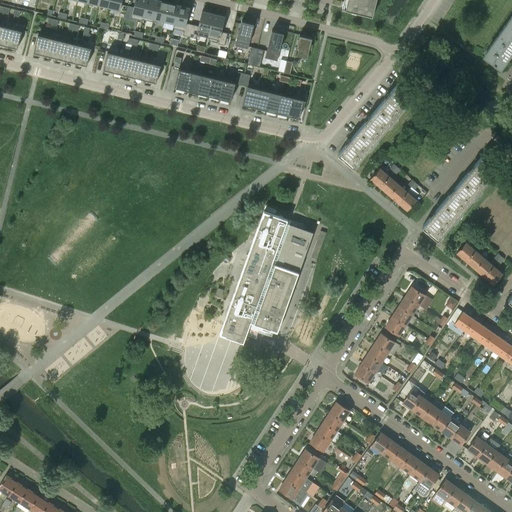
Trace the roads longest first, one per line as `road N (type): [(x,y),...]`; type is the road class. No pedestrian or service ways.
road 1 (residential): [(0,62),(312,141),(393,55)]
road 2 (residential): [(325,376),(510,511)]
road 3 (residential): [(393,55),(369,38),(209,0)]
road 4 (residential): [(325,376),(402,254)]
road 5 (residential): [(253,490),(325,376)]
